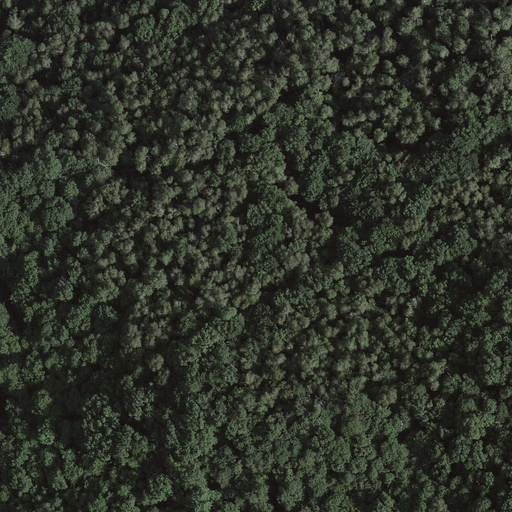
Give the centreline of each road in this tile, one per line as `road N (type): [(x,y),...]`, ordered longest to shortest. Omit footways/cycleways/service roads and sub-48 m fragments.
road 1 (track): [(258,511),(215,413),(226,368),(285,312),(371,267),(430,213),(476,148),(511,116)]
road 2 (track): [(0,86),(139,0)]
